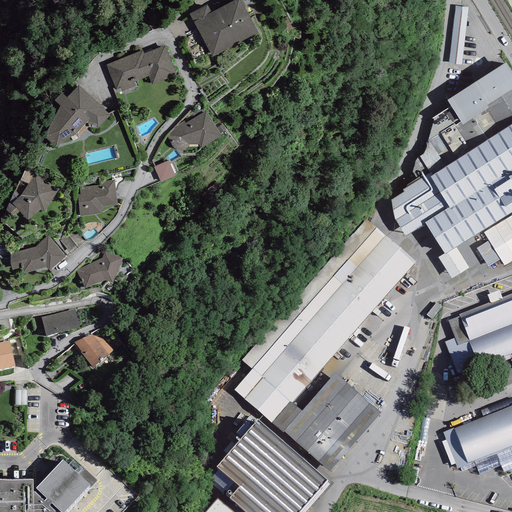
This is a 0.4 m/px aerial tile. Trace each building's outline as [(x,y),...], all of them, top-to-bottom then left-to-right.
[(207,2),(189,12),(212,55),(258,30),(241,0),(230,0),(211,10),(207,2)] [(456,8),(453,66),(465,67),(469,9),(456,8)] [(142,49),(105,63),(115,89),(120,87),(121,90),(135,85),(134,81),(148,75),(152,84),(177,74),(165,44),(143,53),(142,49)] [(448,101),(451,107),(460,119),(511,88),(511,71),(506,63),(448,101)] [(67,94),(61,88),(53,97),(60,103),(45,133),(56,144),(76,131),(85,121),(94,122),(98,127),(110,113),(103,107),(104,106),(78,82),(67,94)] [(434,122),(408,184),(427,172),(430,176),(511,124),(511,88),(460,119),(451,107),(432,118),(434,122)] [(185,122),(184,120),(178,124),(167,136),(172,145),(174,147),(176,148),(179,149),(183,148),(185,147),(188,145),(189,143),(199,143),(201,146),(221,133),(206,110),(185,122)] [(511,124),(430,176),(449,207),(450,209),(511,170),(511,124)] [(169,161),(154,168),(160,180),(175,173),(169,161)] [(444,253),(445,254),(456,247),(511,211),(511,170),(450,209),(449,207),(425,223),(426,224),(444,253)] [(425,223),(449,207),(430,176),(427,172),(408,184),(409,186),(403,190),(404,193),(392,200),(394,216),(405,236),(426,224),(425,223)] [(58,188),(35,173),(21,194),(12,202),(27,220),(41,208),(45,211),(58,188)] [(100,184),(79,187),(80,193),(77,193),(80,214),(101,211),(103,205),(118,203),(114,179),(99,181),(100,184)] [(511,215),(484,233),(489,241),(501,260),(504,266),(511,260),(511,215)] [(242,361),(252,369),(377,227),(365,220),(242,361)] [(416,262),(377,227),(252,369),(234,390),(271,423),(290,401),(292,403),(416,262)] [(65,254),(48,235),(36,246),(46,265),(49,268),(65,254)] [(488,267),(501,260),(489,241),(476,248),(488,267)] [(46,265),(36,246),(11,251),(10,260),(12,268),(21,266),(22,271),(46,265)] [(451,278),(469,268),(456,247),(445,254),(444,253),(438,257),(451,278)] [(123,259),(104,252),(102,259),(77,271),(84,290),(105,282),(112,285),(123,259)] [(479,366),(511,352),(511,294),(458,316),(459,316),(469,341),(479,366)] [(75,310),(41,318),(46,338),(80,329),(75,310)] [(469,341),(459,316),(448,321),(454,338),(445,342),(458,374),(479,366),(469,341)] [(103,330),(92,335),(107,354),(117,347),(103,330)] [(92,335),(74,344),(92,369),(108,356),(107,354),(92,335)] [(9,339),(0,341),(0,369),(15,366),(9,339)] [(329,472),(381,413),(335,374),(302,411),(292,403),(290,401),(271,423),(283,432),(284,431),(329,472)] [(511,405),(455,428),(469,464),(511,447),(511,405)] [(299,511),(327,481),(257,419),(216,466),(239,487),(230,497),(246,511),(299,511)] [(469,464),(455,428),(443,433),(446,440),(455,464),(457,469),(469,464)] [(451,466),(455,464),(446,440),(441,442),(451,466)] [(74,473),(62,462),(35,491),(46,501),(43,504),(48,508),(51,505),(57,511),(67,511),(90,488),(74,473)] [(81,467),(74,473),(90,488),(96,481),(81,467)] [(33,511),(33,494),(33,482),(32,482),(3,483),(0,482),(0,511),(33,511)] [(33,511),(51,511),(48,508),(43,504),(33,494),(33,511)] [(232,511),(217,499),(206,511),(232,511)]
